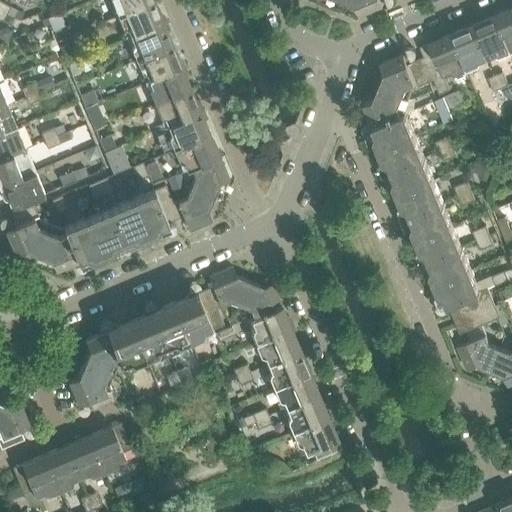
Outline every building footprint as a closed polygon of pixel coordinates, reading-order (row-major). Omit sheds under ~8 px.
[(0,0),(0,10),(6,14),(10,6),(0,0)] [(154,0),(153,0),(114,0),(113,3),(118,15),(154,0)] [(163,22),(154,0),(118,15),(123,27),(126,28),(127,28),(130,36),(163,22)] [(386,0),(346,0),(356,4),(359,13),(383,3),(383,2),(386,0)] [(511,7),(496,14),(511,51),(511,50),(511,7)] [(64,24),(59,13),(48,18),(53,29),(64,24)] [(511,51),(496,14),(474,23),(488,56),(495,53),(495,54),(500,56),(511,51)] [(173,45),(163,22),(130,36),(134,43),(133,44),(131,48),(136,60),(173,45)] [(488,56),(474,23),(452,33),(467,69),(479,64),(480,60),(480,59),(488,56)] [(467,69),(452,33),(428,42),(442,75),(450,72),(451,73),(455,74),(467,69)] [(442,75),(428,42),(420,46),(424,58),(420,60),(419,58),(412,61),(411,58),(408,53),(405,54),(404,53),(380,63),(384,72),(378,86),(408,98),(412,88),(433,79),(439,93),(448,89),(442,75)] [(182,67),(173,45),(136,60),(141,71),(145,73),(146,72),(149,81),(182,67)] [(191,90),(182,67),(149,81),(152,88),(151,88),(150,92),(155,105),(191,90)] [(508,84),(503,71),(495,75),(501,88),(508,84)] [(501,88),(495,75),(488,78),(494,91),(501,88)] [(39,91),(36,84),(23,89),(26,96),(39,91)] [(415,134),(406,112),(404,108),(408,98),(378,86),(373,99),(363,103),(369,117),(367,118),(367,120),(368,122),(372,132),(379,149),(415,134)] [(97,102),(92,90),(80,95),(85,107),(97,102)] [(201,112),(191,90),(155,105),(160,116),(163,117),(164,117),(168,125),(201,112)] [(465,103),(459,90),(444,96),(450,109),(465,103)] [(42,99),(39,91),(26,96),(29,104),(42,99)] [(0,132),(16,126),(6,103),(0,106),(0,132)] [(210,134),(201,112),(168,125),(171,133),(170,134),(168,137),(173,149),(210,134)] [(510,132),(511,128),(511,123),(504,119),(500,127),(510,132)] [(62,125),(54,128),(41,133),(44,141),(57,135),(65,132),(62,125)] [(0,158),(25,148),(16,126),(0,132),(0,158)] [(219,157),(210,134),(173,149),(178,161),(183,162),(187,171),(191,169),(219,157)] [(434,179),(415,134),(379,149),(390,177),(397,194),(434,179)] [(60,142),(57,135),(44,141),(47,148),(60,142)] [(116,147),(111,135),(99,140),(104,152),(116,147)] [(453,145),(449,136),(436,141),(439,151),(453,145)] [(121,145),(116,147),(104,152),(113,174),(130,167),(121,145)] [(456,155),(453,145),(439,151),(443,160),(456,155)] [(0,184),(34,171),(25,148),(0,158),(0,184)] [(228,178),(219,157),(191,169),(194,176),(190,186),(214,196),(219,182),(228,178)] [(162,176),(156,161),(146,166),(152,180),(162,176)] [(148,175),(142,162),(133,166),(139,179),(148,175)] [(63,186),(88,175),(84,166),(59,176),(63,186)] [(44,194),(34,171),(0,184),(0,190),(3,197),(6,199),(7,198),(11,207),(44,194)] [(185,185),(180,174),(168,179),(173,190),(185,185)] [(112,190),(106,177),(96,181),(102,194),(112,190)] [(453,224),(434,179),(397,194),(416,238),(453,224)] [(102,194),(96,181),(88,184),(93,198),(102,194)] [(471,190),(467,181),(455,186),(458,195),(471,190)] [(178,215),(172,202),(164,184),(131,198),(146,235),(169,226),(167,222),(179,217),(178,215)] [(208,209),(214,196),(190,186),(186,197),(172,202),(178,215),(182,214),(188,229),(212,219),(208,209)] [(475,199),(471,190),(458,195),(462,205),(475,199)] [(67,209),(61,195),(52,199),(57,213),(67,209)] [(146,235),(131,198),(85,217),(101,254),(146,235)] [(37,254),(50,224),(40,221),(33,204),(10,214),(13,221),(5,224),(6,228),(5,229),(15,252),(24,248),(37,254)] [(101,254),(85,217),(59,228),(50,224),(37,254),(51,259),(55,269),(69,263),(70,265),(72,266),(101,254)] [(511,230),(505,217),(498,220),(503,233),(511,230)] [(471,268),(453,224),(416,238),(423,256),(428,266),(430,271),(435,283),(471,268)] [(496,231),(493,224),(487,226),(490,234),(496,231)] [(490,235),(486,225),(473,230),(477,240),(490,235)] [(511,244),(511,232),(511,230),(503,233),(509,246),(511,244)] [(494,245),(490,235),(477,240),(481,250),(494,245)] [(240,305),(250,281),(236,275),(232,266),(208,276),(213,288),(220,305),(229,301),(240,305)] [(480,290),(471,268),(435,283),(442,300),(444,306),(448,305),(460,333),(500,316),(488,287),(480,290)] [(508,279),(504,270),(491,275),(496,285),(508,279)] [(281,305),(277,295),(272,283),(263,286),(250,281),(240,305),(249,309),(253,316),(281,305)] [(511,295),(511,290),(510,286),(498,292),(502,300),(511,295)] [(224,324),(217,306),(220,305),(213,288),(209,289),(208,287),(196,292),(195,288),(187,292),(186,294),(187,296),(174,302),(189,338),(201,333),(203,330),(202,328),(210,325),(212,328),(224,324)] [(189,338),(174,302),(160,307),(159,305),(157,304),(145,309),(143,310),(142,312),(143,314),(130,320),(145,356),(157,351),(158,348),(158,347),(174,340),(175,341),(178,343),(189,338)] [(291,327),(285,314),(281,305),(253,316),(248,318),(252,326),(251,327),(249,330),(254,343),(291,327)] [(145,356),(130,320),(116,326),(115,324),(113,323),(111,324),(99,329),(98,331),(99,333),(85,339),(88,349),(83,362),(114,374),(118,364),(130,359),(130,360),(133,361),(145,356)] [(234,334),(231,327),(218,332),(221,339),(234,334)] [(300,349),(297,342),(291,327),(254,343),(259,354),(263,356),(264,355),(267,363),(300,349)] [(491,371),(501,347),(490,342),(486,333),(457,345),(467,369),(477,365),(491,371)] [(511,383),(511,350),(510,351),(501,347),(491,371),(504,376),(508,385),(511,383)] [(309,372),(304,358),(300,349),(267,363),(270,371),(269,371),(268,375),(273,387),(309,372)] [(213,367),(210,359),(199,363),(203,371),(213,367)] [(115,400),(109,384),(114,374),(83,362),(78,375),(68,379),(78,403),(79,402),(81,406),(89,403),(92,410),(115,400)] [(250,371),(246,364),(234,370),(237,377),(250,371)] [(253,378),(250,371),(237,377),(240,384),(253,378)] [(319,394),(315,386),(309,372),(273,387),(278,399),(281,400),(282,400),(286,408),(319,394)] [(180,381),(177,373),(167,377),(170,384),(180,381)] [(329,417),(322,402),(319,394),(286,408),(289,415),(288,416),(286,420),(291,432),(329,417)] [(29,424),(19,400),(9,404),(0,400),(0,447),(1,448),(24,439),(21,431),(19,428),(29,424)] [(246,425),(269,415),(266,408),(243,418),(246,425)] [(249,432),(272,422),(269,415),(246,425),(249,432)] [(342,448),(329,417),(291,432),(296,444),(300,445),(301,445),(305,453),(312,450),(316,459),(342,448)] [(131,447),(121,424),(120,422),(88,435),(104,472),(116,467),(117,463),(117,462),(126,458),(123,451),(131,447)] [(104,472),(88,435),(66,444),(81,477),(88,474),(88,475),(93,477),(104,472)] [(81,477),(66,444),(44,453),(47,460),(60,490),(72,485),(73,482),(73,481),(81,477)] [(60,490),(47,460),(44,453),(12,467),(23,493),(30,489),(33,497),(42,493),(43,494),(47,495),(48,495),(60,490)] [(144,475),(114,488),(119,501),(149,488),(144,475)] [(101,505),(95,492),(88,495),(94,508),(101,505)] [(94,508),(88,495),(80,499),(86,511),(94,508)] [(511,511),(511,496),(499,502),(502,511),(511,511)] [(502,511),(499,502),(475,511),(502,511)]
